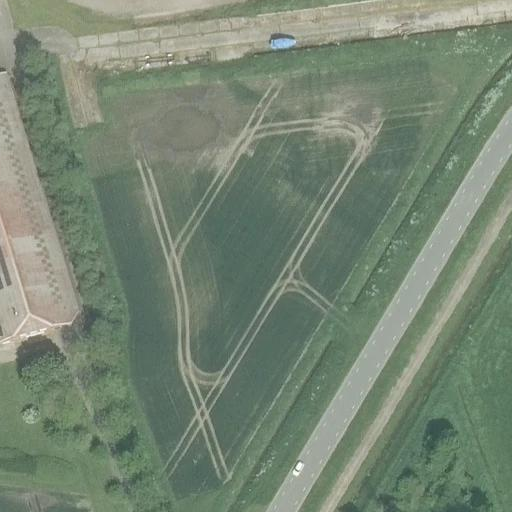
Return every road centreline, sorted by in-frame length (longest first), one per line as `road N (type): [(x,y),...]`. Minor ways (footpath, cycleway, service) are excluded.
road 1 (track): [(511,3),(77,53),(57,43),(5,48),(0,17)]
road 2 (unclassified): [(280,511),(511,129)]
